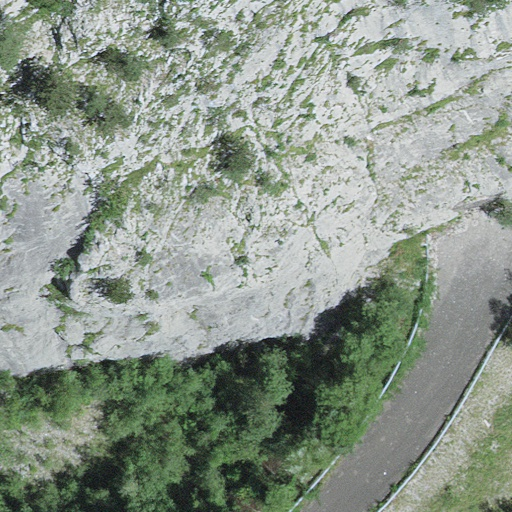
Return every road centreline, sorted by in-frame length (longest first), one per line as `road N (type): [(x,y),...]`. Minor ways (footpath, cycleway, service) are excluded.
road 1 (trunk): [(367,0),(164,511)]
road 2 (track): [(511,213),(419,399),(330,511)]
